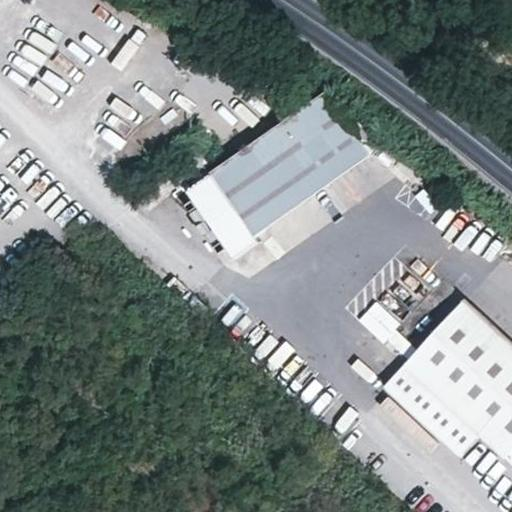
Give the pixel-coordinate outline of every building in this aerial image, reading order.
[(251,233),(366,151),(323,90),(184,189),(231,254),(254,238),(251,233)] [(511,339),(465,296),(417,347),(408,357),(383,383),(458,453),(478,431),(511,462),(511,339)] [(367,307),(391,329),(394,326),(399,320),(375,298),(367,307)] [(385,335),(391,329),(367,307),(358,317),(381,339),(385,335)] [(417,347),(394,326),(391,329),(385,335),(408,357),(417,347)]
